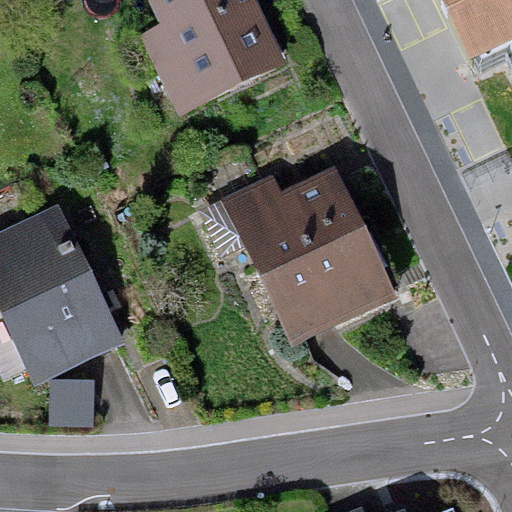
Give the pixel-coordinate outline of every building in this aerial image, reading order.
[(171,0),(227,113),(310,73),(273,0),(171,0)] [(511,0),(431,0),(472,80),(511,60),(511,0)] [(316,365),(430,314),(368,174),(254,225),(316,365)] [(0,321),(34,394),(125,351),(60,212),(0,240),(0,321)] [(394,511),(391,502),(364,511),(394,511)]
